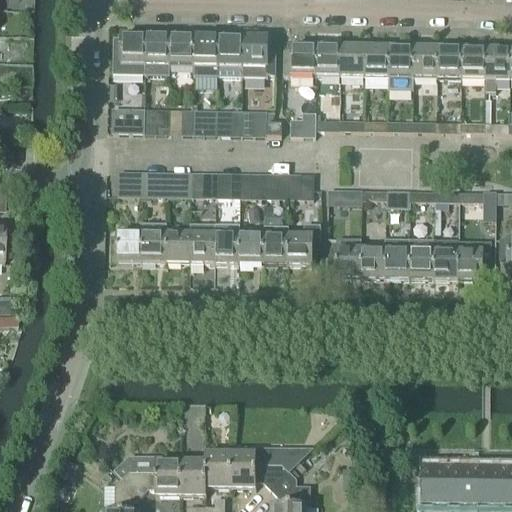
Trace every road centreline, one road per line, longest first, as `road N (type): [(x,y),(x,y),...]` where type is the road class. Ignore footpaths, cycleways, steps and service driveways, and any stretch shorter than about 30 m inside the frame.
road 1 (residential): [(511,340),(78,331)]
road 2 (residential): [(93,5),(511,22)]
road 3 (residential): [(16,511),(78,331)]
road 4 (residential): [(91,172),(93,5)]
road 5 (residential): [(78,331),(91,172)]
